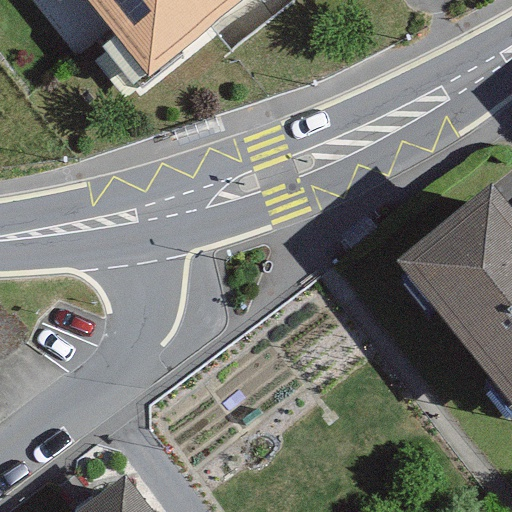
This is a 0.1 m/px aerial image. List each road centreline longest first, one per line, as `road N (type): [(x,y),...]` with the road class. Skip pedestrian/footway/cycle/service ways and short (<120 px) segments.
road 1 (secondary): [(135,216),(439,115),(511,68)]
road 2 (residential): [(135,216),(143,284),(124,353),(0,462)]
road 3 (secondary): [(0,239),(135,216)]
